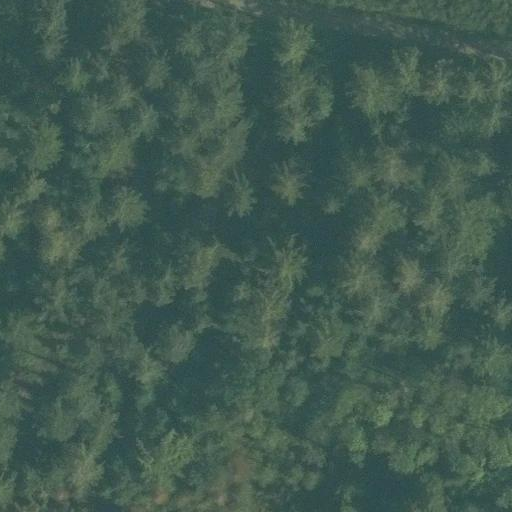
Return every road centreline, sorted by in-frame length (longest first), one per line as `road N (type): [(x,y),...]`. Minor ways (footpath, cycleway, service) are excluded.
road 1 (tertiary): [(511,49),(217,0)]
road 2 (track): [(0,484),(136,511)]
